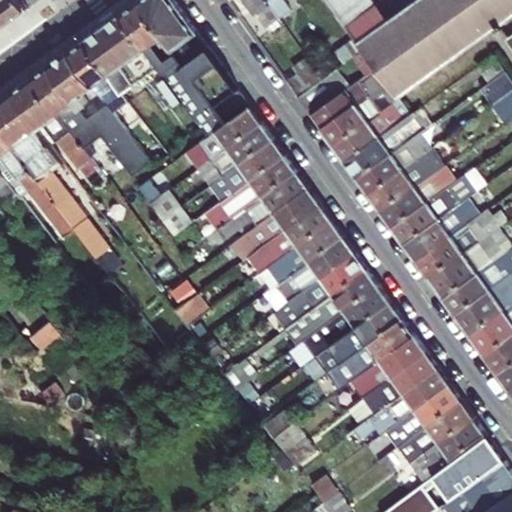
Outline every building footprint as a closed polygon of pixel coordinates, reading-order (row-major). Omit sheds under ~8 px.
[(22,5),(18,0),(0,0),(0,29),(26,11),(22,5)] [(241,89),(176,0),(141,0),(140,2),(183,60),(217,106),(241,89)] [(281,18),(268,0),(247,0),(268,28),(281,18)] [(268,0),(281,18),(293,10),(285,0),(268,0)] [(329,0),(356,37),(360,42),(390,21),(374,0),(329,0)] [(485,36),(511,16),(511,0),(418,0),(390,21),(360,42),(365,50),(381,72),(388,82),(399,97),(485,36)] [(140,2),(121,15),(159,68),(164,74),(183,60),(140,2)] [(123,93),(159,68),(121,15),(85,41),(123,93)] [(360,42),(356,37),(337,51),(345,63),(357,55),(365,50),(360,42)] [(123,93),(85,41),(70,53),(95,86),(110,106),(120,98),(125,95),(123,93)] [(312,112),(324,129),(372,94),(364,84),(381,72),(365,50),(357,55),(366,68),(370,66),(373,71),(351,86),(339,68),(325,79),(300,97),(312,112)] [(95,86),(70,53),(68,54),(50,67),(90,121),(94,127),(100,123),(106,119),(86,92),(95,86)] [(491,82),(507,71),(496,55),(480,67),(491,82)] [(289,82),(300,97),(325,79),(309,57),(295,68),(299,75),(289,82)] [(50,67),(34,79),(93,158),(104,151),(89,131),(85,125),(90,121),(50,67)] [(482,89),(494,105),(511,91),(511,77),(507,71),(491,82),(482,89)] [(381,72),(364,84),(372,94),(388,82),(381,72)] [(57,141),(60,139),(81,166),(93,158),(34,79),(14,93),(40,129),(45,125),(57,141)] [(324,129),(336,145),(384,111),(375,99),(386,92),(394,103),(400,99),(399,97),(388,82),(372,94),(324,129)] [(249,100),(241,89),(217,106),(225,117),(249,100)] [(511,91),(494,105),(505,121),(511,116),(511,91)] [(66,163),(53,144),(40,129),(14,93),(0,103),(0,126),(41,181),(54,171),(66,163)] [(125,95),(120,98),(129,110),(133,107),(125,95)] [(169,166),(129,110),(120,98),(110,106),(160,172),(164,169),(169,166)] [(347,161),(411,114),(400,99),(394,103),(384,111),(336,145),(347,161)] [(252,105),(229,122),(209,136),(190,151),(201,167),(264,121),(252,105)] [(434,124),(422,107),(415,112),(426,129),(434,124)] [(359,178),(422,132),(426,129),(415,112),(411,114),(347,161),(359,178)] [(94,127),(90,121),(85,125),(89,131),(94,127)] [(213,184),(276,138),(264,121),(201,167),(213,184)] [(57,141),(45,125),(40,129),(53,144),(57,141)] [(41,181),(0,126),(0,167),(19,193),(22,197),(31,191),(66,237),(77,228),(41,181)] [(370,194),(434,148),(422,132),(359,178),(370,194)] [(224,200),(288,154),(276,138),(213,184),(224,200)] [(446,164),(434,148),(370,194),(383,210),(446,164)] [(213,216),(221,227),(299,170),(288,154),(224,200),(228,206),(213,216)] [(111,179),(125,169),(115,156),(101,165),(111,179)] [(423,205),(457,180),(446,164),(383,210),(394,226),(423,205)] [(0,167),(0,193),(6,202),(19,193),(0,167)] [(140,187),(151,202),(175,184),(164,169),(160,172),(140,187)] [(299,170),(221,227),(208,236),(214,244),(225,236),(226,238),(254,218),(260,224),(311,187),(299,170)] [(123,261),(54,171),(41,181),(77,228),(110,271),(123,261)] [(406,243),(469,197),(477,191),(465,174),(457,180),(423,205),(394,226),(406,243)] [(245,260),(250,256),(323,203),(311,187),(260,224),(233,244),(245,260)] [(182,205),(170,189),(152,203),(164,218),(182,205)] [(481,214),(469,197),(406,243),(418,260),(481,214)] [(228,206),(224,200),(209,211),(213,216),(228,206)] [(261,272),(271,265),(335,219),(323,203),(250,256),(261,272)] [(194,222),(182,205),(164,218),(176,234),(194,222)] [(490,208),(481,214),(418,260),(431,277),(500,227),(502,226),(490,208)] [(271,265),(282,281),(346,236),(335,219),(271,265)] [(446,298),(509,252),(503,243),(509,239),(500,227),(431,277),(446,298)] [(283,291),(290,302),(358,252),(346,236),(282,281),(273,287),(266,292),(271,300),(283,291)] [(511,249),(511,243),(509,239),(503,243),(509,252),(511,249)] [(286,316),(293,325),(370,269),(358,252),(290,302),(296,309),(286,316)] [(511,255),(509,252),(446,298),(457,314),(511,274),(511,255)] [(282,281),(271,265),(261,272),(273,287),(282,281)] [(300,344),(306,339),(381,285),(370,269),(293,325),(288,328),(300,344)] [(472,334),(479,329),(511,304),(511,274),(457,314),(472,334)] [(176,308),(181,304),(194,295),(185,281),(166,295),(176,308)] [(330,347),(393,301),(381,285),(306,339),(318,355),(330,347)] [(329,372),(342,363),(405,318),(393,301),(330,347),(318,355),(329,372)] [(296,309),(290,302),(281,309),(286,316),(296,309)] [(511,304),(479,329),(472,334),(486,354),(511,335),(511,304)] [(342,389),(354,379),(417,334),(405,318),(342,363),(329,372),(342,389)] [(208,337),(216,348),(237,333),(229,323),(208,337)] [(126,331),(124,332),(85,361),(108,392),(149,361),(126,331)] [(354,379),(367,396),(429,350),(417,334),(354,379)] [(499,372),(511,363),(511,335),(486,354),(499,372)] [(367,396),(379,412),(441,367),(429,350),(367,396)] [(227,373),(238,388),(259,373),(248,358),(227,373)] [(511,363),(499,372),(511,389),(511,388),(511,363)] [(379,412),(391,429),(453,384),(441,367),(379,412)] [(402,445),(464,400),(453,384),(391,429),(402,445)] [(263,412),(279,401),(270,389),(255,401),(263,412)] [(414,461),(426,453),(476,417),(464,400),(402,445),(414,461)] [(288,409),(267,423),(276,436),(297,421),(288,409)] [(360,445),(381,429),(373,416),(351,432),(360,445)] [(476,417),(426,453),(414,461),(426,478),(488,432),(476,417)] [(92,445),(96,431),(87,428),(84,443),(92,445)] [(288,432),(279,438),(286,448),(288,448),(295,443),(288,432)] [(485,511),(498,503),(511,492),(511,467),(508,461),(447,505),(451,511),(485,511)] [(322,479),(311,487),(318,496),(324,504),(335,495),(322,479)] [(503,511),(511,511),(511,492),(498,503),(503,511)] [(349,511),(352,510),(339,495),(330,503),(337,511),(349,511)]
